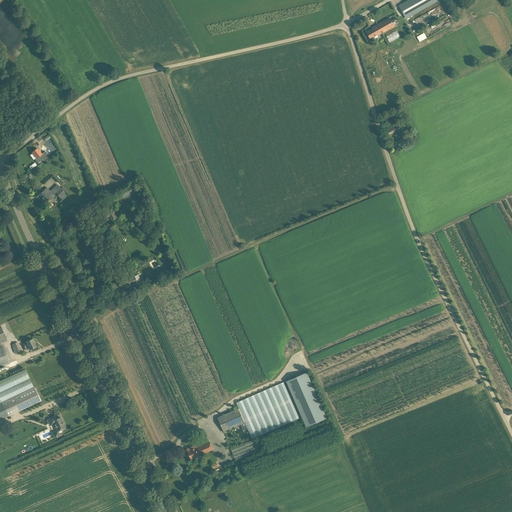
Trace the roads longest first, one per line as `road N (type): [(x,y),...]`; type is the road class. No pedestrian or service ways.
road 1 (unclassified): [(503,417),(408,217),(347,23)]
road 2 (secondary): [(167,511),(65,316),(0,165)]
road 3 (unclassified): [(0,159),(112,81),(347,23)]
road 4 (track): [(397,186),(261,241)]
